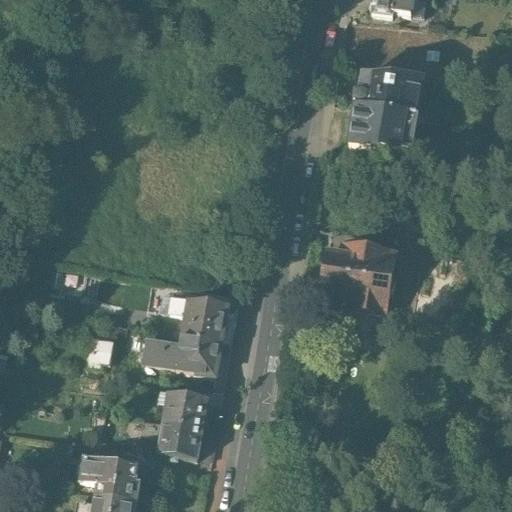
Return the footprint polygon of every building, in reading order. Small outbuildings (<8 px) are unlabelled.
[(413,0),(374,0),(374,1),(373,1),(370,3),(369,9),(371,13),(372,13),(371,16),(392,19),(393,15),(410,18),(413,0)] [(422,81),(362,76),(359,93),(355,94),(353,103),(357,105),(356,109),(415,118),(422,81)] [(415,118),(356,109),(353,128),(349,130),(347,141),(350,144),(350,147),(371,151),(387,153),(387,150),(409,154),(415,118)] [(400,225),(365,221),(367,237),(398,240),(400,225)] [(341,257),(327,254),(320,293),(318,306),(331,308),(348,311),(347,311),(385,317),(388,298),(392,293),(395,287),(395,281),(393,275),(396,256),(367,252),(369,244),(346,240),(345,248),(343,248),(341,257)] [(471,263),(422,254),(411,315),(419,316),(416,333),(457,340),(471,263)] [(320,293),(301,290),(297,311),(330,316),(331,308),(318,306),(320,293)] [(227,307),(187,302),(187,303),(172,301),(168,319),(184,321),(180,342),(220,348),(227,307)] [(220,348),(180,342),(179,351),(146,345),(141,369),(214,382),(220,348)] [(113,348),(83,343),(78,371),(99,375),(100,369),(109,371),(113,348)] [(223,393),(200,390),(198,401),(207,403),(206,406),(220,409),(223,393)] [(198,401),(167,396),(163,424),(202,430),(206,406),(207,403),(198,401)] [(202,430),(163,424),(157,458),(196,464),(202,430)] [(120,472),(117,471),(118,470),(82,465),(79,489),(96,492),(95,500),(136,506),(138,490),(133,490),(138,464),(122,461),(120,472)] [(134,511),(136,506),(95,500),(92,511),(91,511),(76,510),(75,511),(134,511)]
